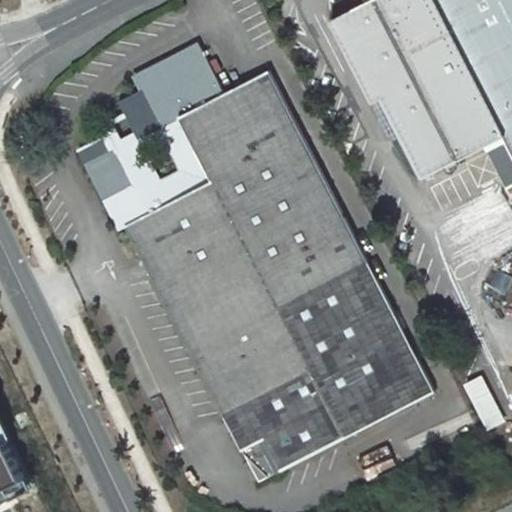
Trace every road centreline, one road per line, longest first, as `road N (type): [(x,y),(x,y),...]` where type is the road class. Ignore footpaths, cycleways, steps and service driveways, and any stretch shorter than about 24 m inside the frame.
road 1 (tertiary): [(0,238),(128,511)]
road 2 (unknown): [(306,0),(407,200)]
